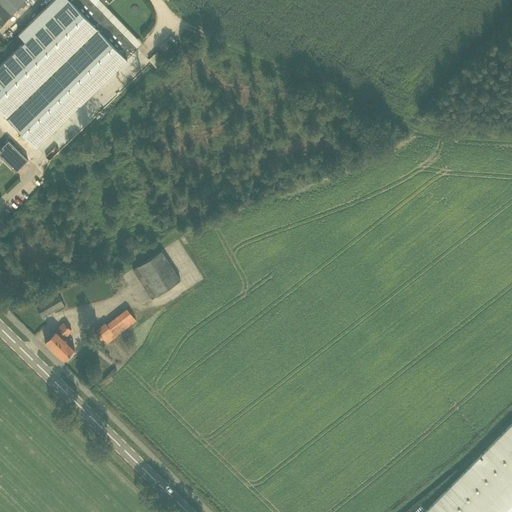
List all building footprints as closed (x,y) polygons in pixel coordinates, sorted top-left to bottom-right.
[(0,0),(0,45),(3,42),(0,39),(0,23),(23,0),(0,0)] [(24,38),(0,62),(0,107),(37,144),(136,44),(91,0),(62,0),(57,5),(51,0),(48,0),(17,31),(24,38)] [(101,0),(95,0),(103,10),(107,7),(101,0)] [(149,59),(156,66),(165,57),(158,50),(149,59)] [(0,147),(0,159),(2,158),(24,179),(32,170),(5,143),(0,148),(0,147)] [(152,298),(180,279),(161,250),(133,269),(152,298)] [(58,293),(35,305),(42,317),(64,304),(58,293)] [(127,308),(121,313),(130,324),(136,319),(127,308)] [(63,322),(45,341),(63,359),(75,348),(64,337),(71,329),(63,322)] [(94,330),(95,331),(101,339),(103,337),(107,342),(116,335),(107,324),(105,322),(94,330)] [(511,511),(511,422),(423,511),(511,511)]
